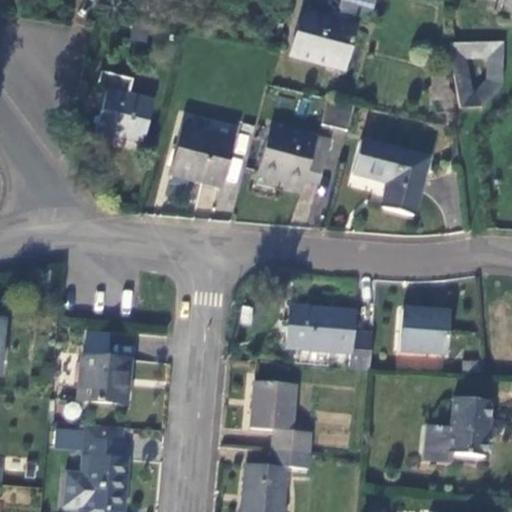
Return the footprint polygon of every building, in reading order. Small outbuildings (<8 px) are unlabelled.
[(340,10),(357,14),(369,17),(373,0),(340,0),(338,9),(340,10)] [(340,10),(337,24),(354,29),(357,14),(340,10)] [(354,29),(337,24),(329,22),(329,20),(302,13),(291,57),(343,70),(354,29)] [(503,43),(448,45),(459,109),(482,108),(501,85),(503,43)] [(106,91),(95,132),(142,145),(153,103),(128,97),(133,80),(101,72),(96,89),(106,91)] [(321,126),(347,133),(354,107),(328,100),(321,126)] [(231,140),(183,128),(170,176),(218,189),(231,140)] [(271,128),(258,176),(303,188),(305,179),(319,183),(329,143),(271,128)] [(360,143),(351,176),(387,185),(381,210),(413,218),(428,160),(360,143)] [(349,355),(347,370),(368,371),(371,336),(351,334),(353,314),(289,309),(285,349),(349,355)] [(445,356),(448,315),(401,311),(398,352),(445,356)] [(128,361),(81,357),(77,403),(124,407),(128,361)] [(273,432),(271,453),(308,456),(310,434),(291,433),(295,386),(253,382),(249,430),(273,432)] [(452,399),(449,429),(446,454),(450,455),(484,458),(490,403),(452,399)] [(449,466),(450,455),(446,454),(449,429),(424,426),(420,463),(449,466)] [(86,475),(66,473),(63,509),(77,511),(83,511),(82,511),(122,511),(127,460),(123,459),(124,445),(120,444),(122,429),(90,427),(89,442),(85,441),(84,456),(88,457),(86,475)] [(307,471),(308,456),(271,453),(269,468),(244,466),(240,511),(281,511),(286,470),(307,471)]
